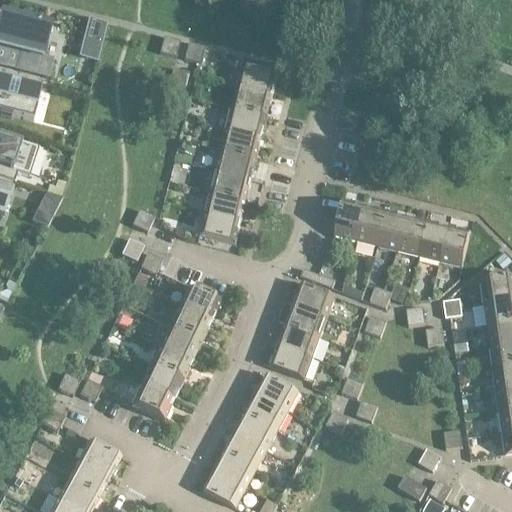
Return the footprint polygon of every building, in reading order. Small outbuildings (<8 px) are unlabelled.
[(0,23),(0,49),(19,54),(15,72),(48,80),(53,61),(42,59),(48,33),(1,20),(0,23)] [(89,21),(84,37),(102,42),(106,26),(89,21)] [(180,44),(163,40),(161,48),(178,52),(180,44)] [(204,50),(188,46),(186,54),(202,59),(204,50)] [(178,52),(161,48),(160,56),(176,61),(178,52)] [(184,63),(198,66),(200,67),(202,59),(186,54),(184,63)] [(242,69),(237,90),(272,99),(277,77),(242,69)] [(168,89),(177,91),(181,74),(173,72),(168,89)] [(189,76),(181,74),(177,91),(185,92),(189,76)] [(42,88),(22,83),(20,91),(0,85),(0,119),(10,122),(11,118),(33,124),(42,88)] [(272,99),(237,90),(232,111),(267,120),(272,99)] [(267,120),(232,111),(226,132),(261,141),(267,120)] [(261,141),(226,132),(221,153),(256,162),(261,141)] [(0,180),(29,190),(42,152),(0,138),(0,180)] [(256,162),(221,153),(216,174),(251,183),(256,162)] [(251,183),(216,174),(210,196),(246,205),(251,183)] [(15,194),(0,188),(0,220),(3,221),(12,194),(14,195),(15,194)] [(49,188),(46,195),(53,197),(55,190),(49,188)] [(46,196),(36,214),(52,219),(62,201),(46,196)] [(246,205),(210,196),(205,217),(240,226),(246,205)] [(364,209),(343,204),(334,239),(356,244),(364,209)] [(385,214),(364,209),(356,244),(377,249),(385,214)] [(139,213),(136,221),(151,228),(154,221),(139,213)] [(407,220),(385,214),(377,249),(398,255),(407,220)] [(240,226),(205,217),(200,238),(235,247),(240,226)] [(428,225),(407,220),(398,255),(419,260),(428,225)] [(151,228),(136,221),(132,229),(147,236),(151,228)] [(449,230),(428,225),(419,260),(441,265),(449,230)] [(470,236),(449,230),(441,265),(462,271),(470,236)] [(125,250),(140,257),(144,250),(129,243),(125,250)] [(136,265),(140,257),(125,250),(121,258),(136,265)] [(147,256),(140,271),(148,275),(155,260),(147,256)] [(504,257),(496,263),(502,271),(510,264),(504,257)] [(158,273),(163,263),(155,260),(148,275),(155,278),(158,273)] [(301,281),(316,286),(319,278),(304,273),(301,281)] [(335,285),(319,278),(316,286),(332,292),(335,285)] [(511,282),(481,286),(484,308),(511,304),(511,282)] [(8,283),(6,288),(7,292),(12,295),(16,287),(8,283)] [(176,285),(173,291),(179,295),(183,289),(176,285)] [(301,287),(301,288),(293,308),(327,321),(335,300),(301,287)] [(188,290),(179,310),(211,325),(220,306),(188,290)] [(376,291),(370,307),(378,310),(384,294),(376,291)] [(378,310),(386,313),(392,297),(384,294),(378,310)] [(460,303),(451,304),(443,305),(445,314),(461,312),(460,303)] [(511,326),(511,304),(484,308),(487,329),(511,326)] [(327,321),(293,308),(285,329),(320,342),(327,321)] [(211,325),(179,310),(169,330),(202,345),(211,325)] [(406,313),(407,321),(424,319),(423,311),(406,313)] [(462,320),(461,312),(445,314),(446,322),(462,320)] [(425,327),(424,319),(407,321),(409,330),(425,327)] [(364,335),(365,336),(372,338),(378,323),(370,320),(364,335)] [(378,323),(372,338),(380,341),(386,326),(378,323)] [(511,348),(511,326),(487,329),(490,351),(511,348)] [(320,342),(285,329),(278,350),(312,362),(320,342)] [(202,345),(169,330),(160,350),(192,365),(202,345)] [(442,331),(434,332),(436,349),(445,348),(442,331)] [(434,332),(426,333),(425,334),(428,350),(436,349),(434,332)] [(511,370),(511,348),(490,351),(493,373),(511,370)] [(192,365),(160,350),(150,369),(183,385),(192,365)] [(312,362),(278,350),(270,370),(304,383),(312,362)] [(183,385),(150,369),(141,389),(173,405),(183,385)] [(511,392),(511,370),(493,373),(496,394),(511,392)] [(65,377),(58,393),(65,396),(72,381),(65,377)] [(267,379),(256,398),(288,415),(298,396),(267,379)] [(72,381),(65,396),(73,400),(80,385),(72,381)] [(341,397),(349,400),(355,384),(347,381),(341,397)] [(87,402),(95,387),(87,383),(80,399),(87,402)] [(355,384),(349,400),(357,403),(363,387),(355,384)] [(95,406),(100,395),(102,391),(95,387),(87,402),(95,406)] [(173,405),(141,389),(131,409),(164,424),(173,405)] [(511,414),(511,392),(496,394),(499,416),(511,414)] [(288,415),(256,398),(246,417),(277,435),(288,415)] [(359,412),(375,418),(378,410),(362,404),(362,405),(359,412)] [(372,426),(375,418),(359,412),(356,420),(372,426)] [(46,420),(61,428),(65,421),(50,413),(46,420)] [(511,436),(511,414),(499,416),(502,438),(511,436)] [(325,430),(326,430),(333,433),(341,419),(334,415),(325,430)] [(277,435),(246,417),(235,437),(267,454),(277,435)] [(341,419),(333,433),(340,438),(348,423),(341,419)] [(42,428),(56,436),(61,428),(46,420),(42,428)] [(462,442),(460,434),(444,436),(445,445),(462,442)] [(511,458),(511,436),(502,438),(505,459),(511,458)] [(267,454),(235,437),(225,456),(256,473),(267,454)] [(462,442),(445,445),(446,453),(463,451),(462,442)] [(120,461),(89,444),(78,463),(110,480),(120,461)] [(423,460),(437,468),(441,461),(427,452),(427,453),(423,460)] [(256,473),(225,456),(214,475),(246,493),(256,473)] [(433,475),(437,468),(423,460),(419,467),(433,475)] [(110,480),(78,463),(68,483),(100,500),(110,480)] [(246,493),(214,475),(204,494),(236,511),(246,493)] [(427,492),(405,479),(398,492),(419,505),(427,492)] [(92,511),(100,500),(68,483),(57,502),(76,511),(92,511)] [(438,484),(429,498),(436,503),(445,488),(438,484)] [(452,492),(445,488),(436,503),(443,507),(452,492)] [(76,511),(57,502),(51,511),(76,511)]
